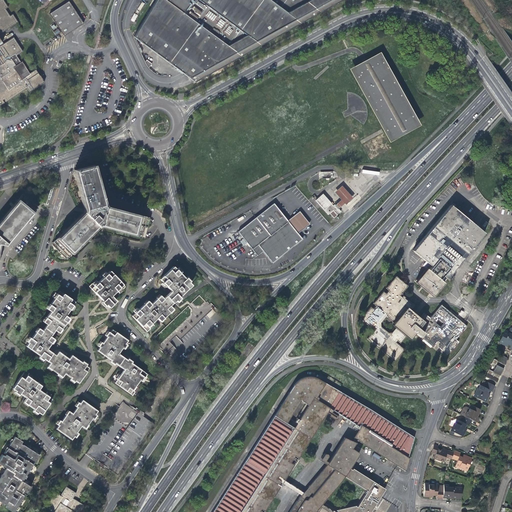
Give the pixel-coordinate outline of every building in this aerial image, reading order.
[(0,47),(4,45),(0,38),(0,36),(20,23),(15,16),(12,18),(8,11),(10,9),(4,0),(3,0),(0,2),(0,47)] [(343,0),(156,0),(133,38),(194,83),(343,0)] [(52,15),(66,37),(85,25),(71,3),(52,15)] [(0,47),(0,56),(0,57),(0,107),(5,104),(3,101),(5,100),(7,103),(28,90),(30,94),(45,85),(44,82),(42,77),(41,78),(37,73),(32,76),(27,70),(28,69),(26,66),(25,66),(23,63),(22,64),(18,57),(24,53),(15,39),(1,48),(0,47)] [(392,72),(381,52),(350,69),(391,142),(422,124),(410,104),(405,92),(397,79),(392,72)] [(103,206),(93,167),(75,171),(86,209),(85,213),(53,245),(65,258),(97,226),(100,225),(144,237),(150,219),(105,207),(103,206)] [(337,173),(337,171),(319,171),(319,174),(319,179),(337,178),(337,173)] [(340,199),(334,205),(338,208),(344,203),(345,204),(353,197),(341,185),(334,192),(340,199)] [(340,211),(338,208),(334,205),(334,204),(332,205),(322,193),(314,200),(327,214),(329,213),(333,217),(336,214),(340,211)] [(37,206),(23,194),(0,222),(0,244),(4,245),(37,206)] [(273,263),(292,247),(288,222),(287,221),(273,204),(257,217),(239,232),(258,255),(263,251),(273,263)] [(412,250),(414,251),(417,253),(431,265),(428,268),(427,267),(416,281),(434,295),(445,281),(440,277),(443,274),(447,277),(484,231),(450,204),(424,235),(416,245),(412,250)] [(299,212),(288,221),(288,222),(298,234),(309,224),(299,212)] [(302,239),(298,234),(288,222),(292,247),(302,239)] [(176,269),(173,266),(160,279),(163,282),(161,283),(165,287),(166,285),(171,291),(166,295),(173,302),(175,300),(176,301),(180,298),(179,297),(191,285),(188,282),(189,281),(186,277),(185,278),(179,273),(180,272),(177,268),(176,269)] [(122,290),(125,287),(110,271),(107,274),(106,272),(102,276),(103,277),(98,282),(96,281),(93,284),(92,283),(89,286),(102,301),(101,302),(105,306),(106,305),(109,308),(116,301),(111,296),(116,291),(117,292),(121,288),(122,290)] [(425,312),(420,317),(412,310),(416,304),(405,295),(404,295),(403,296),(401,295),(406,289),(409,285),(407,284),(403,281),(396,275),(374,303),(376,305),(374,308),(371,306),(361,318),(374,329),(375,327),(376,328),(368,338),(381,348),(383,346),(385,348),(384,351),(389,356),(393,358),(396,361),(406,349),(398,342),(399,341),(402,343),(407,336),(411,339),(416,333),(422,337),(423,336),(424,337),(423,338),(424,339),(423,340),(432,347),(433,346),(434,347),(439,341),(442,343),(439,346),(449,354),(460,340),(457,338),(468,325),(442,304),(431,317),(425,312)] [(74,302),(59,291),(57,294),(56,293),(53,297),(54,298),(47,308),(51,311),(43,322),(46,324),(55,330),(58,333),(69,318),(65,315),(69,309),(70,310),(73,306),(72,305),(74,302)] [(173,302),(166,295),(163,298),(160,295),(151,304),(148,301),(138,310),(137,309),(134,312),(135,313),(132,316),(147,332),(150,329),(149,328),(152,324),(152,323),(157,318),(160,321),(172,309),(169,306),(173,302)] [(44,359),(50,351),(47,349),(55,339),(51,336),(55,330),(46,324),(42,330),(39,328),(31,339),(30,338),(27,342),(28,342),(26,346),(40,356),(39,357),(43,360),(44,359)] [(115,363),(119,365),(123,358),(118,354),(122,348),(123,348),(126,345),(125,344),(127,340),(112,330),(110,333),(108,332),(105,336),(107,337),(102,343),(100,342),(98,346),(99,347),(97,350),(111,360),(110,361),(114,364),(115,363)] [(510,349),(511,349),(511,334),(505,331),(499,342),(503,344),(504,342),(508,344),(511,346),(510,349)] [(167,352),(170,355),(176,349),(172,345),(167,349),(169,351),(167,352)] [(78,383),(89,368),(86,365),(87,364),(83,361),(82,363),(71,355),(69,359),(58,351),(56,355),(50,351),(44,359),(50,363),(47,367),(62,377),(64,374),(71,378),(70,379),(74,382),(75,381),(78,383)] [(503,368),(505,365),(504,364),(507,358),(500,354),(497,360),(494,359),(491,363),(495,365),(492,371),(488,369),(485,376),(489,378),(496,382),(503,368)] [(127,361),(123,358),(119,365),(125,369),(120,376),(118,375),(116,378),(117,379),(115,382),(132,394),(134,392),(133,391),(136,387),(135,387),(139,380),(141,381),(143,377),(145,378),(147,374),(131,363),(132,362),(128,359),(127,361)] [(41,414),(52,399),(48,397),(49,396),(46,393),(45,394),(39,390),(41,386),(30,378),(31,377),(28,375),(28,373),(25,370),(12,388),(16,391),(15,392),(19,395),(20,393),(26,398),(24,402),(34,409),(33,411),(37,414),(38,412),(41,414)] [(285,423),(300,400),(291,394),(295,388),(295,387),(296,386),(296,385),(297,385),(298,384),(299,383),(300,382),(301,382),(302,381),(303,381),(304,380),(305,380),(306,380),(307,380),(308,380),(309,380),(310,380),(311,380),(312,380),(313,380),(313,381),(314,381),(315,381),(315,382),(329,389),(331,386),(315,377),(313,377),(310,376),(307,376),(304,377),(302,377),(299,379),(297,380),(295,382),(291,386),(289,391),(273,415),(285,423)] [(260,511),(261,511),(264,505),(268,483),(266,482),(268,479),(274,482),(274,483),(275,483),(276,483),(277,483),(277,482),(278,482),(278,481),(278,480),(278,479),(277,479),(274,476),(275,474),(281,478),(325,411),(327,412),(330,414),(332,410),(359,427),(364,428),(366,429),(364,433),(361,431),(356,440),(365,446),(365,445),(398,466),(398,467),(405,471),(409,458),(407,457),(413,437),(371,410),(331,386),(329,389),(315,382),(315,381),(314,381),(313,381),(313,380),(312,380),(311,380),(310,380),(309,380),(308,380),(307,380),(306,380),(305,380),(304,380),(303,381),(302,381),(301,382),(300,382),(299,383),(298,384),(297,385),(296,385),(296,386),(295,387),(295,388),(291,394),(300,400),(307,405),(309,406),(297,425),(291,422),(289,425),(285,423),(273,415),(211,511),(260,511)] [(485,402),(487,398),(485,397),(487,393),(489,390),(492,391),(494,386),(487,382),(484,387),(479,385),(478,388),(477,388),(473,396),(485,402)] [(97,411),(85,402),(83,405),(78,402),(75,406),(77,407),(72,413),(68,411),(61,421),(60,420),(57,424),(58,425),(55,429),(71,440),(74,437),(77,433),(76,432),(81,426),(84,428),(92,418),(93,419),(96,415),(95,414),(97,411)] [(123,402),(113,417),(127,427),(138,412),(123,402)] [(292,420),(291,422),(297,425),(309,406),(307,405),(296,423),(292,420)] [(467,411),(464,416),(471,420),(474,421),(476,416),(480,410),(471,405),(467,412),(467,411)] [(262,511),(327,412),(325,411),(281,478),(275,474),(274,476),(277,479),(278,479),(278,480),(278,481),(278,482),(277,482),(277,483),(276,483),(275,483),(274,483),(274,482),(268,479),(266,482),(268,483),(264,505),(261,511),(260,511),(262,511)] [(469,425),(471,420),(464,416),(461,422),(457,419),(455,423),(454,422),(450,430),(462,436),(464,432),(462,431),(464,427),(466,424),(469,425)] [(350,448),(356,440),(361,431),(364,433),(366,429),(364,428),(359,427),(350,441),(343,437),(331,456),(307,485),(311,488),(312,488),(313,488),(314,487),(312,486),(336,459),(333,457),(342,443),(350,448)] [(33,463),(34,462),(36,463),(41,455),(24,444),(24,445),(22,444),(24,442),(16,436),(5,453),(6,454),(5,456),(3,454),(0,459),(0,463),(6,468),(0,477),(0,500),(6,504),(6,503),(8,504),(6,507),(14,511),(25,495),(24,494),(25,493),(27,494),(32,486),(23,481),(34,464),(33,463)] [(355,451),(350,448),(342,443),(333,457),(336,459),(312,486),(314,487),(313,488),(312,488),(311,488),(307,485),(300,496),(299,495),(291,506),(286,511),(310,511),(311,511),(312,508),(318,499),(320,500),(336,480),(338,482),(343,474),(366,489),(354,507),(353,506),(352,504),(336,510),(339,511),(366,511),(381,489),(379,488),(380,486),(377,484),(376,487),(374,486),(375,483),(352,468),(351,470),(349,468),(347,467),(356,454),(354,453),(355,451)] [(451,460),(451,459),(454,453),(447,451),(447,453),(441,451),(437,449),(438,447),(434,446),(431,453),(435,454),(434,459),(444,462),(446,458),(451,460)] [(359,453),(355,451),(354,453),(356,454),(347,467),(349,468),(359,453)] [(454,451),(454,453),(451,459),(457,461),(456,466),(459,467),(459,468),(468,471),(472,459),(468,457),(467,459),(463,458),(459,456),(460,453),(454,451)] [(334,511),(321,504),(338,482),(336,480),(320,500),(318,499),(312,508),(316,511),(319,506),(329,511),(334,511)] [(441,499),(441,497),(442,491),(436,491),(436,485),(433,485),(433,484),(424,483),(423,497),(427,497),(427,495),(432,495),(435,496),(435,499),(441,499)] [(456,489),(457,487),(447,486),(447,485),(442,485),(442,491),(441,497),(449,498),(460,499),(461,489),(456,489)] [(61,494),(62,495),(61,496),(54,492),(44,506),(53,511),(53,510),(55,511),(54,511),(75,511),(76,511),(78,511),(83,505),(75,500),(72,498),(76,493),(66,487),(61,494)]
